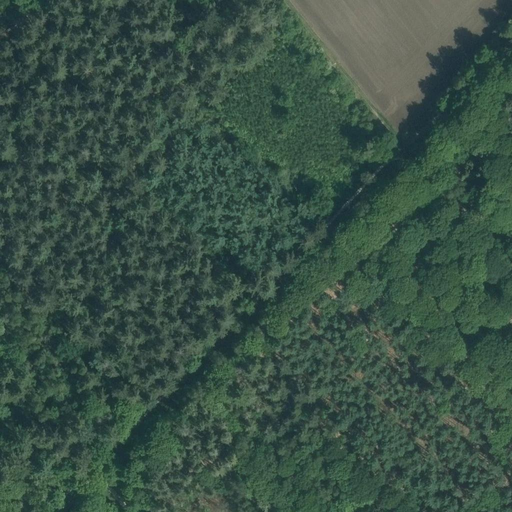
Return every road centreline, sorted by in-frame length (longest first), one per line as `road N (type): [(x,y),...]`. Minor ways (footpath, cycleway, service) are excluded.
road 1 (track): [(511,43),(112,457),(89,469)]
road 2 (track): [(431,177),(511,269)]
